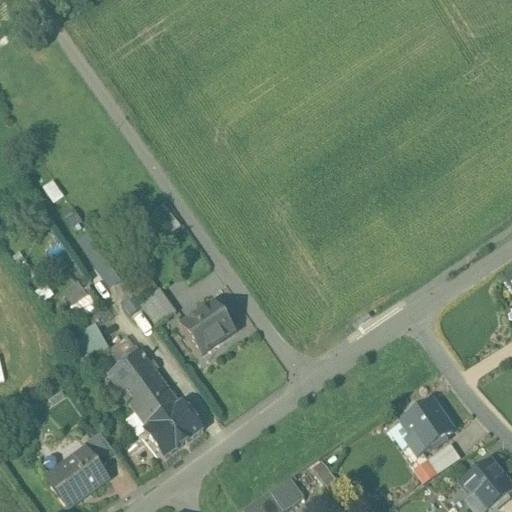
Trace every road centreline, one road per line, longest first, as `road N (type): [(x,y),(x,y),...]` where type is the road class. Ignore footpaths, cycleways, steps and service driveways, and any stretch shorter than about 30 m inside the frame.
road 1 (unclassified): [(310,387),(32,0)]
road 2 (residential): [(163,489),(310,387)]
road 3 (residential): [(412,316),(462,392),(511,440)]
road 4 (residential): [(310,387),(412,316)]
